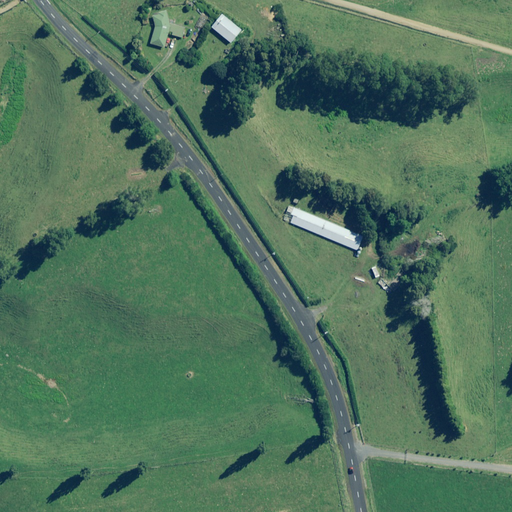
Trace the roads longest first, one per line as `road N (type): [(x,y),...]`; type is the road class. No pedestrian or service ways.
road 1 (unclassified): [(39,0),(186,153),(308,334),(335,395),(360,511)]
road 2 (track): [(511,52),(329,0),(0,3)]
